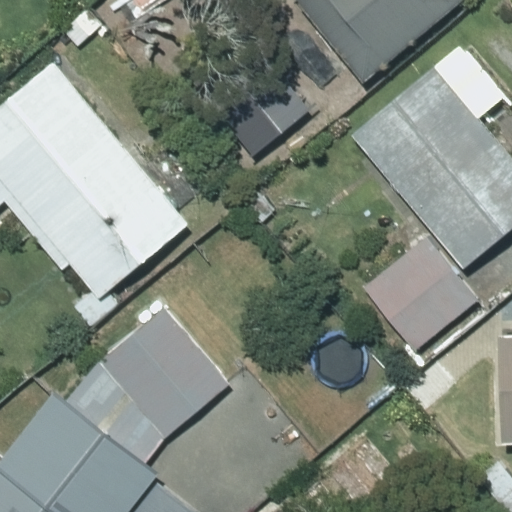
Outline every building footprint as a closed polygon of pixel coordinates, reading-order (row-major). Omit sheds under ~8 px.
[(314,0),(376,73),(466,0),(314,0)] [(65,56),(0,108),(0,175),(73,264),(80,258),(110,293),(200,219),(65,56)] [(511,135),(450,59),(368,126),(479,262),(511,234),(511,135)] [(436,231),(375,282),(427,345),(488,294),(436,231)] [(112,355),(176,432),(239,379),(175,302),(112,355)] [(0,511),(138,511),(175,465),(70,384),(0,475),(0,511)] [(511,460),(507,455),(488,471),(511,501),(511,460)] [(292,511),(285,503),(273,511),(292,511)]
